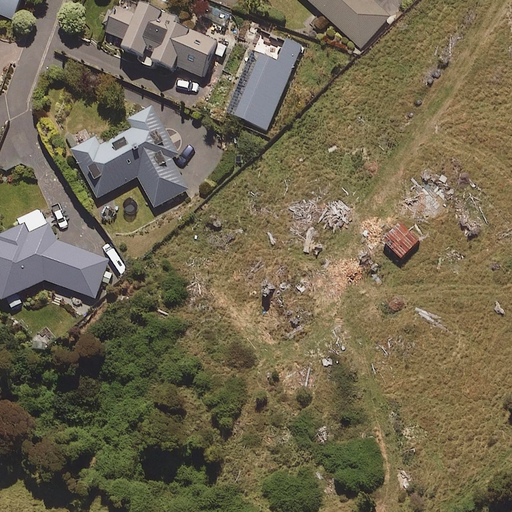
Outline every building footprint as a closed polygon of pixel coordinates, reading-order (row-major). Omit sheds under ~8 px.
[(0,0),(0,18),(15,24),(23,0),(0,0)] [(163,71),(175,76),(179,69),(205,81),(220,47),(181,30),(183,26),(126,0),(121,0),(106,34),(130,45),(126,53),(136,58),(140,66),(146,70),(154,73),(163,71)] [(306,0),(362,48),(389,16),(370,0),(306,0)] [(300,52),(260,36),(227,116),(268,133),(300,52)] [(181,158),(154,109),(129,122),(135,132),(102,150),(97,140),(72,153),(99,203),(140,180),(156,210),(189,192),(173,162),(181,158)] [(102,284),(109,286),(113,275),(106,273),(109,264),(59,244),(41,214),(23,225),(25,229),(0,244),(0,293),(9,308),(10,307),(14,313),(28,305),(24,299),(46,285),(96,302),(102,284)] [(420,245),(401,229),(385,246),(405,263),(420,245)]
